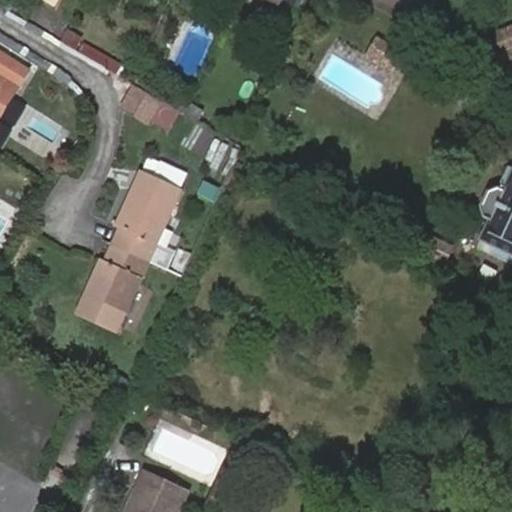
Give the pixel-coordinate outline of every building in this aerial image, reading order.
[(511,22),(487,30),(501,77),(511,73),(511,22)] [(69,31),(62,44),(78,53),(84,40),(69,31)] [(391,69),(400,53),(383,43),(374,59),(391,69)] [(4,91),(19,64),(0,53),(0,104),(7,93),(4,91)] [(161,101),(135,86),(123,108),(148,123),(161,101)] [(176,95),(170,106),(185,115),(191,103),(176,95)] [(191,103),(185,115),(199,123),(205,111),(191,103)] [(511,174),(504,193),(499,191),(492,196),(486,208),(488,216),(492,218),(481,243),(511,257),(511,174)] [(181,193),(140,175),(118,227),(121,228),(104,263),(102,262),(78,316),(119,334),(181,193)] [(129,395),(125,405),(138,411),(143,401),(129,395)] [(178,511),(187,493),(144,474),(126,511),(178,511)]
